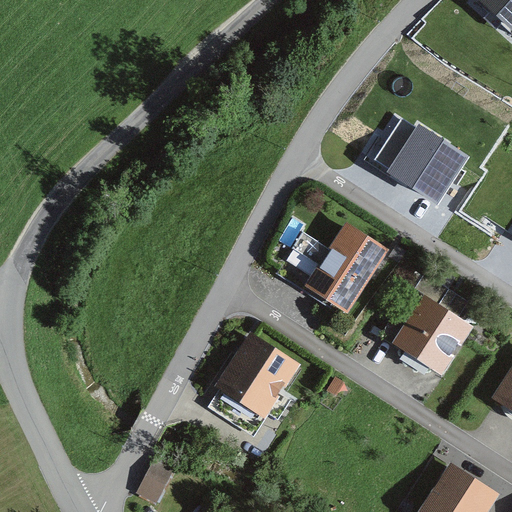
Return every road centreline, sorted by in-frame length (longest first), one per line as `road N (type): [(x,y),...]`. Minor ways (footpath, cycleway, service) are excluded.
road 1 (unclassified): [(0,316),(20,258),(52,204),(256,0)]
road 2 (residential): [(223,287),(511,475)]
road 3 (residential): [(294,157),(511,299)]
road 4 (residential): [(96,511),(223,287)]
road 5 (residential): [(294,157),(361,60),(417,0)]
road 6 (unclassified): [(81,511),(0,333)]
road 7 (residential): [(223,287),(294,157)]
